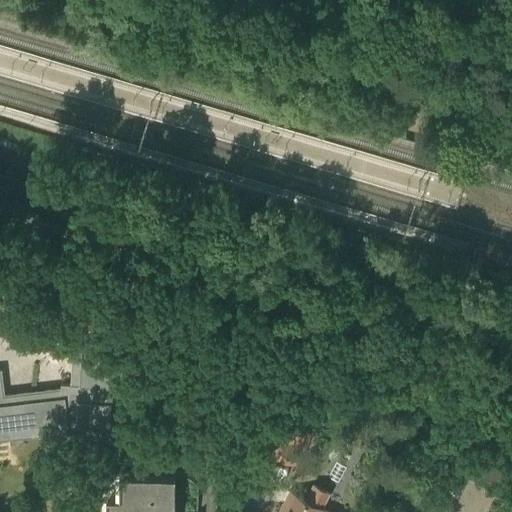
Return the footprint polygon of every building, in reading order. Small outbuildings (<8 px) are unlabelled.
[(413,97),(431,103),(440,73),(422,68),(413,97)] [(0,436),(68,429),(68,427),(79,428),(78,433),(80,433),(109,435),(123,436),(126,387),(114,386),(115,355),(109,354),(109,339),(121,339),(121,328),(98,327),(97,338),(99,338),(97,354),(87,353),(87,342),(74,341),(71,384),(62,383),(61,388),(35,392),(4,395),(1,369),(0,369),(0,436)] [(266,454),(295,463),(304,434),(275,425),(266,454)] [(175,511),(176,475),(120,475),(120,498),(107,498),(106,511),(175,511)] [(511,477),(499,496),(511,503),(511,477)] [(331,511),(324,508),(331,493),(314,484),(306,499),(291,491),(280,511),(331,511)]
